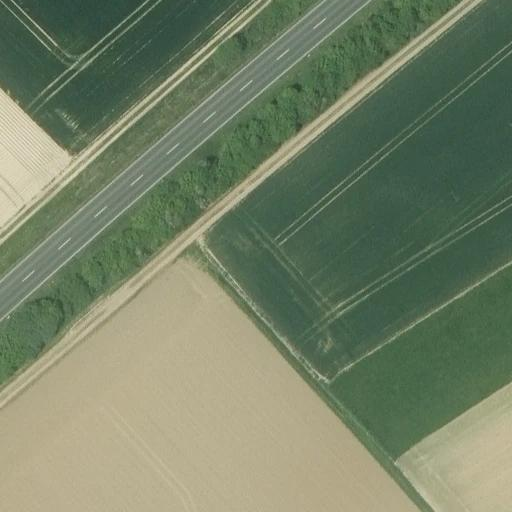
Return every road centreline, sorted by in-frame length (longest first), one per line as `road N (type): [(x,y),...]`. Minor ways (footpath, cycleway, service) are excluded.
road 1 (track): [(0,430),(511,0)]
road 2 (primary): [(383,0),(0,332)]
road 3 (track): [(298,0),(0,262)]
road 4 (track): [(197,260),(430,511)]
